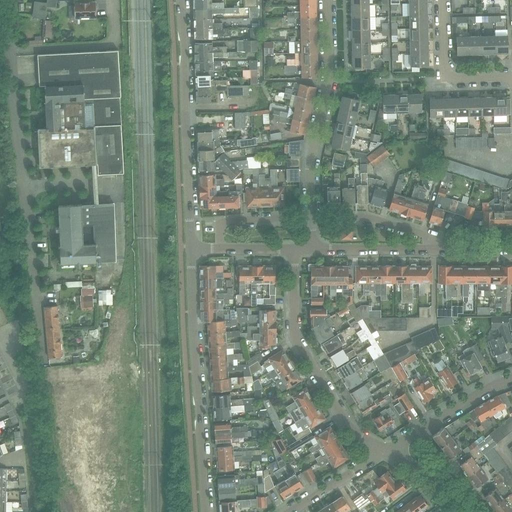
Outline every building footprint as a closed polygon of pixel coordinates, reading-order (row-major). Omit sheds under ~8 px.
[(92,2),(92,0),(74,0),(75,18),(96,18),(96,16),(95,2),(92,2)] [(211,0),(193,0),(194,9),(224,8),(224,3),(219,3),(211,3),(211,0)] [(33,17),(38,18),(45,19),(46,7),(47,3),(34,2),(33,17)] [(427,16),(427,3),(409,3),(409,16),(427,16)] [(316,17),(316,5),(300,5),(300,13),(287,13),(287,17),(295,17),(295,18),(301,18),(301,17),(316,17)] [(369,17),(369,5),(351,5),(351,18),(369,17)] [(258,18),(257,7),(249,7),(249,18),(258,18)] [(239,14),(239,8),(224,8),(194,9),(194,19),(212,19),(212,14),(220,14),(239,14)] [(427,28),(427,16),(409,16),(410,29),(427,28)] [(317,29),(316,17),(301,17),(301,18),(301,29),(317,29)] [(370,30),(369,17),(351,18),(352,30),(370,30)] [(212,23),(212,19),(194,19),(194,29),(222,29),(222,23),(212,23)] [(428,41),(427,28),(410,29),(410,41),(428,41)] [(228,36),(228,29),(222,29),(194,29),(195,39),(205,39),(212,39),(218,39),(218,37),(228,36)] [(317,41),(317,29),(301,29),(301,41),(317,41)] [(370,42),(370,30),(352,30),(352,43),(370,42)] [(483,54),(482,36),(470,37),(470,55),(483,54)] [(495,54),(495,36),(482,36),(483,54),(495,54)] [(508,54),(508,36),(495,36),(495,54),(508,54)] [(470,55),(470,37),(458,37),(456,37),(457,42),(457,55),(470,55)] [(257,40),(255,40),(250,41),(247,41),(237,41),(237,52),(247,52),(257,52),(257,40)] [(317,53),(317,41),(301,41),(301,42),(295,42),(295,53),(301,53),(317,53)] [(428,53),(428,41),(410,41),(410,54),(428,53)] [(274,42),(264,42),(264,54),(274,54),(274,42)] [(370,55),(370,42),(352,43),(352,56),(370,55)] [(212,43),(205,43),(195,43),(195,53),(227,52),(227,47),(222,47),(212,47),(212,43)] [(121,97),(118,50),(37,55),(39,86),(47,86),(83,84),(84,99),(83,99),(83,104),(93,103),(94,127),(95,127),(97,164),(98,175),(124,173),(121,125),(122,125),(120,97),(121,97)] [(237,52),(227,52),(195,53),(195,62),(213,61),(213,58),(237,57),(237,52)] [(317,65),(317,53),(301,53),(302,66),(317,65)] [(428,66),(428,53),(410,54),(411,67),(428,66)] [(370,68),(370,55),(352,56),(353,69),(370,68)] [(220,61),(213,61),(195,62),(195,71),(210,71),(221,71),(220,61)] [(257,61),(249,61),(249,70),(257,70),(257,61)] [(318,77),(317,65),(302,66),(302,78),(318,77)] [(210,81),(210,76),(210,71),(195,71),(196,86),(219,86),(219,84),(227,84),(227,80),(210,81)] [(83,84),(47,86),(49,128),(38,129),(40,167),(82,165),(88,165),(97,164),(95,127),(94,127),(93,103),(83,104),(83,99),(84,99),(83,84)] [(228,85),(227,84),(219,84),(219,86),(196,86),(196,103),(211,103),(211,91),(227,91),(227,97),(249,97),(249,86),(228,85)] [(300,84),(298,96),(313,99),(316,87),(300,84)] [(421,94),(408,95),(409,112),(422,112),(421,104),(421,94)] [(396,113),(396,95),(383,95),(383,113),(396,113)] [(409,112),(408,95),(396,95),(396,113),(409,112)] [(313,99),(298,96),(295,108),(310,111),(313,99)] [(342,97),(340,109),(357,113),(360,100),(347,98),(342,97)] [(506,97),(493,98),(493,115),(506,115),(506,99),(506,97)] [(468,116),(468,98),(455,99),(456,116),(468,116)] [(481,116),(480,98),(468,98),(468,116),(481,116)] [(493,115),(493,98),(480,98),(481,116),(493,115)] [(443,117),(443,99),(429,99),(430,117),(443,117)] [(456,116),(455,99),(443,99),(443,117),(456,116)] [(310,111),(295,108),(293,119),(308,122),(310,111)] [(357,113),(340,109),(337,122),(354,125),(357,113)] [(269,113),(269,110),(251,112),(251,116),(252,116),(255,116),(256,124),(258,124),(257,115),(270,114),(269,113)] [(251,116),(251,112),(235,113),(235,129),(246,128),(245,116),(251,116)] [(279,116),(278,121),(291,125),(290,131),(305,135),(308,122),(293,119),(287,118),(287,117),(279,116)] [(354,125),(337,122),(334,134),(351,138),(354,138),(357,126),(354,125)] [(220,140),(220,130),(212,130),(197,131),(197,141),(220,140)] [(280,130),(273,131),(274,134),(270,134),(271,140),(281,139),(280,130)] [(351,138),(334,134),(331,147),(349,150),(351,138)] [(250,146),(250,139),(237,140),(237,145),(240,145),(241,148),(250,146)] [(220,146),(220,140),(197,141),(198,151),(214,150),(220,146)] [(289,142),(289,145),(284,145),(284,153),(289,153),(289,156),(291,156),(291,158),(300,158),(304,140),(295,141),(289,142)] [(374,167),(390,155),(383,145),(366,158),(374,167)] [(224,151),(221,146),(220,146),(214,150),(198,151),(198,159),(214,158),(217,155),(224,151)] [(346,156),(334,153),(333,159),(345,162),(346,156)] [(221,168),(228,176),(237,168),(239,171),(249,170),(249,169),(253,169),(259,168),(261,168),(261,156),(247,158),(247,161),(232,163),(223,154),(220,157),(217,155),(214,158),(198,159),(199,171),(219,171),(221,168)] [(300,158),(291,158),(291,160),(287,160),(287,167),(299,167),(300,159),(300,158)] [(345,162),(333,159),(332,165),(344,167),(345,162)] [(435,176),(442,178),(447,161),(444,160),(440,159),(437,169),(435,176)] [(448,160),(444,170),(450,172),(453,162),(448,160)] [(458,164),(453,162),(450,172),(455,174),(458,164)] [(463,165),(458,164),(455,174),(460,175),(463,165)] [(468,167),(463,165),(460,175),(465,177),(468,167)] [(356,187),(357,193),(357,203),(368,203),(368,193),(367,178),(366,166),(361,166),(361,187),(356,187)] [(430,167),(428,174),(435,176),(437,169),(430,167)] [(474,169),(468,167),(465,177),(470,179),(474,169)] [(239,171),(237,168),(228,176),(231,180),(240,173),(239,171)] [(259,175),(259,168),(253,169),(253,189),(247,189),(247,207),(260,206),(259,175)] [(479,170),(474,169),(470,179),(475,181),(479,170)] [(270,170),(271,188),(272,206),(284,206),(283,188),(277,188),(276,170),(270,170)] [(484,172),(479,170),(475,181),(480,182),(484,172)] [(444,172),(441,181),(449,183),(452,174),(444,172)] [(489,174),(484,172),(480,182),(486,184),(489,174)] [(340,194),(339,173),(334,173),(334,187),(327,187),(327,190),(326,190),(326,198),(327,198),(328,203),(328,204),(340,204),(340,194)] [(265,174),(259,175),(260,206),(272,206),(271,188),(265,188),(265,174)] [(404,178),(403,174),(399,175),(398,180),(389,209),(400,213),(405,198),(400,196),(403,184),(402,184),(404,178)] [(494,176),(489,174),(486,184),(491,186),(494,176)] [(215,179),(215,175),(209,175),(199,175),(200,186),(216,186),(226,185),(225,179),(215,179)] [(499,177),(494,176),(491,186),(495,187),(496,187),(499,177)] [(504,179),(499,177),(496,187),(501,189),(501,188),(501,189),(505,178),(504,178),(504,179)] [(368,203),(382,207),(385,198),(387,192),(381,190),(383,181),(381,180),(367,178),(368,193),(368,203)] [(510,180),(505,178),(501,189),(506,190),(510,180)] [(348,189),(342,189),(343,204),(355,204),(354,180),(348,180),(348,189)] [(239,207),(239,196),(241,196),(241,193),(243,193),(243,189),(243,185),(236,185),(236,191),(228,191),(228,197),(200,197),(201,208),(239,207)] [(216,186),(200,186),(199,186),(200,197),(228,197),(228,191),(220,191),(216,191),(216,186)] [(410,199),(405,198),(400,213),(411,216),(421,186),(419,186),(418,188),(414,187),(410,199)] [(423,187),(421,186),(411,216),(423,220),(428,204),(422,203),(425,192),(422,191),(423,187)] [(429,222),(440,225),(443,216),(445,210),(440,208),(443,198),(444,198),(445,197),(447,191),(439,188),(429,222)] [(500,204),(494,204),(494,226),(504,226),(505,204),(506,204),(506,192),(502,192),(502,199),(500,199),(500,204)] [(459,202),(451,199),(448,211),(455,213),(459,202)] [(482,211),(482,213),(482,221),(483,221),(483,227),(494,227),(494,226),(494,204),(494,199),(488,203),(482,203),(482,211)] [(114,203),(111,203),(82,205),(82,204),(59,206),(60,227),(56,227),(56,233),(60,233),(60,245),(59,245),(59,247),(61,247),(61,253),(59,253),(59,255),(61,255),(61,261),(60,261),(60,263),(54,264),(54,267),(58,271),(62,271),(62,268),(95,266),(94,263),(96,263),(96,262),(116,261),(114,203)] [(465,216),(464,219),(471,221),(474,209),(467,207),(465,216)] [(501,267),(501,302),(501,312),(505,312),(505,302),(506,302),(506,284),(511,283),(511,265),(501,266),(501,267)] [(223,266),(200,266),(200,277),(222,277),(223,277),(231,277),(231,273),(223,273),(223,266)] [(239,266),(239,276),(239,294),(245,294),(245,287),(246,287),(246,283),(251,283),(251,266),(239,266)] [(263,266),(251,266),(251,283),(251,306),(257,306),(257,304),(257,298),(257,295),(257,287),(258,287),(258,283),(263,283),(263,266)] [(275,266),(263,266),(263,283),(269,283),(269,287),(270,287),(270,295),(273,295),(273,296),(275,296),(275,295),(275,266)] [(323,266),(323,267),(324,284),(331,284),(331,296),(336,296),(336,289),(336,267),(336,266),(323,266)] [(380,266),(380,267),(381,295),(381,300),(386,300),(386,283),(394,283),(394,267),(392,267),(392,266),(380,266)] [(394,267),(394,283),(402,283),(402,303),(408,303),(407,267),(407,266),(395,266),(395,267),(394,267)] [(439,266),(439,276),(439,283),(446,283),(446,286),(449,286),(449,290),(446,290),(446,299),(451,299),(451,297),(451,267),(451,266),(439,266)] [(311,275),(311,296),(317,296),(317,284),(324,284),(323,267),(311,267),(311,275)] [(348,267),(336,267),(336,289),(342,289),(342,296),(350,296),(350,302),(345,304),(347,306),(353,303),(352,302),(353,282),(353,279),(348,279),(348,267)] [(356,267),(356,277),(356,282),(363,282),(363,284),(363,289),(363,295),(369,295),(369,282),(369,267),(356,267)] [(380,267),(369,267),(369,282),(376,283),(375,295),(381,295),(380,267)] [(407,267),(408,303),(413,303),(413,289),(410,289),(410,284),(413,284),(413,283),(419,283),(419,267),(407,267)] [(431,267),(419,267),(419,283),(419,293),(424,293),(424,283),(431,283),(431,267)] [(451,297),(456,297),(456,290),(454,290),(454,286),(457,286),(457,283),(463,283),(463,267),(451,267),(451,297)] [(476,267),(463,267),(463,283),(463,297),(463,301),(468,301),(468,291),(469,291),(469,283),(476,283),(476,267)] [(489,267),(477,267),(476,267),(476,283),(484,283),(484,286),(487,286),(487,290),(484,290),(484,297),(490,297),(490,283),(489,267)] [(501,267),(489,267),(490,283),(496,283),(496,286),(499,286),(499,290),(496,290),(496,302),(501,302),(501,267)] [(222,288),(222,277),(200,277),(200,288),(216,288),(222,288)] [(105,286),(105,301),(119,301),(119,286),(105,286)] [(216,288),(200,288),(201,299),(233,299),(232,288),(227,288),(228,294),(223,294),(216,294),(216,288)] [(233,304),(233,299),(201,299),(201,310),(216,310),(223,310),(223,304),(233,304)] [(356,308),(353,303),(347,306),(346,307),(339,311),(337,312),(340,316),(349,311),(357,323),(358,322),(363,319),(362,318),(356,308)] [(361,305),(356,308),(362,318),(369,317),(369,312),(369,305),(361,305)] [(44,307),(46,331),(59,330),(57,306),(44,307)] [(419,307),(419,317),(429,317),(429,307),(419,307)] [(248,308),(236,308),(237,311),(239,323),(248,322),(259,322),(276,322),(276,310),(260,310),(260,315),(248,315),(248,308)] [(311,328),(329,317),(330,316),(329,314),(326,314),(326,309),(310,309),(310,317),(311,317),(311,328)] [(216,310),(201,310),(201,322),(204,322),(208,321),(216,321),(223,321),(223,310),(216,310)] [(495,356),(497,362),(509,357),(504,344),(511,340),(507,328),(507,316),(491,317),(491,328),(498,328),(501,336),(487,342),(490,349),(489,349),(492,357),(495,356)] [(333,324),(329,317),(311,328),(319,342),(320,342),(333,335),(333,334),(328,327),(333,324)] [(377,317),(369,317),(362,318),(363,319),(370,331),(371,333),(376,330),(377,317)] [(370,331),(363,319),(358,322),(362,329),(356,333),(359,338),(370,331)] [(238,325),(237,323),(236,320),(230,321),(223,321),(216,321),(208,321),(208,333),(225,332),(225,326),(231,326),(238,325)] [(276,322),(259,322),(259,327),(247,327),(247,333),(276,333),(276,322)] [(104,323),(96,327),(99,333),(107,329),(104,323)] [(435,328),(429,330),(433,342),(439,340),(435,328)] [(59,330),(46,331),(49,358),(62,357),(59,330)] [(433,342),(429,330),(423,333),(427,345),(433,342)] [(240,333),(239,331),(225,332),(208,333),(209,345),(226,343),(226,338),(233,337),(240,336),(241,336),(240,333)] [(371,333),(370,331),(359,338),(362,342),(367,339),(371,346),(377,342),(371,333)] [(247,333),(240,333),(241,336),(240,336),(241,339),(247,339),(247,340),(260,340),(260,348),(270,348),(270,345),(276,345),(276,333),(247,333)] [(427,345),(423,333),(417,335),(422,348),(427,345)] [(337,335),(329,339),(321,344),(327,354),(345,342),(343,338),(340,340),(337,335)] [(422,348),(417,335),(411,338),(412,341),(416,350),(417,350),(422,348)] [(416,350),(412,341),(406,344),(411,356),(414,354),(415,355),(419,352),(417,350),(416,350)] [(243,348),(242,342),(234,343),(226,343),(209,345),(210,356),(233,354),(232,349),(243,348)] [(383,353),(377,342),(371,346),(379,357),(384,354),(383,353)] [(411,356),(406,344),(401,346),(406,359),(411,356)] [(484,358),(476,344),(470,348),(468,347),(463,350),(463,352),(464,354),(459,357),(465,368),(466,367),(471,375),(482,368),(478,362),(484,358)] [(406,359),(401,346),(395,348),(401,362),(406,359)] [(401,362),(395,348),(390,351),(396,365),(399,363),(401,362)] [(342,349),(337,352),(329,357),(335,367),(353,356),(356,354),(353,350),(346,354),(342,349)] [(283,351),(274,356),(264,362),(265,364),(262,365),(264,369),(272,364),(275,369),(289,361),(283,351)] [(396,365),(390,351),(383,353),(384,354),(391,367),(396,365)] [(242,359),(241,354),(233,354),(210,356),(211,368),(233,366),(233,360),(242,359)] [(257,354),(247,360),(248,365),(249,366),(258,361),(261,359),(257,354)] [(391,367),(384,354),(379,357),(377,358),(378,359),(374,362),(380,371),(384,369),(384,370),(385,370),(391,367)] [(363,367),(356,356),(350,361),(336,369),(342,379),(361,368),(363,367)] [(261,366),(258,361),(249,366),(251,375),(262,368),(261,366)] [(295,370),(289,361),(275,369),(266,374),(269,379),(278,374),(281,379),(295,370)] [(441,380),(442,379),(448,387),(447,388),(457,382),(452,375),(447,367),(445,368),(441,362),(436,365),(440,371),(437,373),(440,378),(441,380)] [(408,377),(399,363),(396,365),(391,367),(398,378),(399,381),(400,381),(408,377)] [(249,366),(248,365),(233,366),(211,368),(211,379),(228,378),(228,371),(244,370),(244,377),(252,377),(251,375),(249,366)] [(0,377),(9,372),(6,367),(0,370),(0,377)] [(398,378),(391,367),(385,370),(392,382),(398,378)] [(366,376),(361,368),(342,379),(349,390),(366,379),(365,376),(366,376)] [(301,380),(295,370),(281,379),(284,383),(279,386),(282,391),(301,380)] [(12,378),(9,372),(0,377),(0,378),(3,383),(12,378)] [(413,388),(414,388),(417,394),(418,393),(424,402),(424,403),(433,397),(433,396),(433,397),(431,394),(436,390),(432,383),(429,378),(421,383),(417,376),(412,379),(417,386),(413,388)] [(252,377),(244,377),(243,377),(237,377),(231,378),(228,378),(211,379),(212,392),(229,390),(232,390),(231,384),(237,383),(237,384),(244,384),(253,383),(253,382),(252,377)] [(15,384),(12,378),(3,383),(5,389),(15,384)] [(261,386),(258,379),(253,382),(253,383),(254,391),(254,392),(259,390),(259,389),(262,388),(261,386)] [(369,382),(359,388),(351,393),(357,403),(370,395),(371,395),(368,389),(372,386),(369,382)] [(18,390),(15,384),(5,389),(9,395),(18,390)] [(312,399),(306,388),(292,397),(295,402),(286,407),(289,413),(312,399)] [(397,398),(405,411),(413,406),(405,393),(397,398)] [(511,406),(505,393),(498,395),(486,402),(493,416),(511,406)] [(254,398),(251,398),(243,399),(230,400),(229,394),(213,396),(213,408),(227,407),(244,405),(255,405),(254,398)] [(393,400),(389,394),(384,397),(383,396),(374,402),(370,395),(357,403),(363,414),(367,412),(379,404),(381,407),(393,400)] [(273,422),(279,419),(270,399),(263,402),(273,422)] [(318,409),(312,399),(289,413),(295,423),(318,409)] [(493,416),(486,402),(474,409),(467,414),(470,419),(472,422),(476,420),(477,419),(476,417),(478,416),(481,422),(493,416)] [(4,406),(7,412),(12,409),(9,403),(4,406)] [(244,405),(227,407),(213,408),(214,420),(231,419),(231,412),(244,411),(244,405)] [(16,415),(12,409),(7,412),(10,418),(16,415)] [(318,409),(295,423),(298,428),(301,427),(303,430),(294,436),(297,441),(311,432),(308,428),(310,427),(311,427),(324,419),(318,409)] [(385,412),(384,412),(380,414),(382,416),(373,422),(380,432),(383,430),(393,424),(389,418),(393,415),(389,410),(385,413),(385,412)] [(19,422),(16,415),(10,418),(13,425),(19,422)] [(511,430),(511,428),(506,421),(501,424),(509,433),(511,430)] [(231,423),(224,423),(214,424),(215,434),(248,432),(248,431),(247,426),(231,427),(231,423)] [(509,433),(501,424),(497,428),(505,437),(509,433)] [(330,427),(321,433),(315,436),(315,437),(314,438),(311,432),(297,441),(286,447),(288,450),(290,453),(310,441),(313,446),(309,449),(311,453),(322,447),(336,438),(330,427)] [(452,439),(444,428),(433,436),(441,447),(452,439)] [(505,437),(497,428),(493,431),(500,440),(505,437)] [(251,437),(250,431),(248,431),(248,432),(215,434),(216,444),(232,443),(232,438),(240,437),(251,437)] [(500,440),(493,431),(489,435),(496,444),(500,440)] [(496,444),(489,435),(476,445),(493,447),(497,444),(496,444)] [(342,448),(336,438),(322,447),(326,455),(322,457),(321,455),(315,458),(318,463),(342,448)] [(461,450),(452,439),(441,447),(450,459),(461,450)] [(282,440),(270,440),(275,457),(288,450),(286,447),(282,440)] [(493,447),(476,445),(478,449),(486,459),(496,452),(493,447)] [(233,447),(226,447),(216,448),(217,458),(261,455),(260,450),(233,452),(233,447)] [(348,458),(342,448),(318,463),(320,467),(330,461),(334,467),(348,458)] [(500,456),(496,452),(486,459),(490,464),(500,456)] [(261,461),(261,455),(217,458),(218,470),(234,469),(234,462),(261,461)] [(503,461),(500,456),(490,464),(493,468),(503,461)] [(291,476),(279,457),(276,460),(279,470),(294,493),(303,487),(296,476),(295,473),(291,476)] [(471,457),(468,459),(460,465),(469,477),(480,468),(471,457)] [(507,465),(503,461),(493,468),(497,473),(507,465)] [(510,470),(507,465),(497,473),(497,474),(500,477),(510,470)] [(303,472),(309,483),(316,479),(310,468),(303,472)] [(488,479),(480,468),(469,477),(477,488),(485,482),(488,479)] [(294,493),(279,470),(274,473),(280,483),(276,486),(284,499),(294,493)] [(511,475),(511,472),(510,470),(500,477),(503,481),(503,482),(511,475)] [(362,493),(357,497),(365,507),(372,502),(373,503),(377,500),(375,498),(395,482),(387,472),(378,478),(379,479),(374,483),(378,488),(373,491),(367,495),(367,496),(365,497),(362,493)] [(234,475),(228,475),(218,476),(219,488),(239,486),(239,484),(239,480),(239,476),(234,476),(234,475)] [(264,484),(264,485),(264,492),(266,491),(274,487),(269,475),(264,478),(264,484)] [(511,482),(511,475),(503,482),(507,486),(511,482)] [(503,481),(500,477),(495,482),(491,484),(494,487),(503,481)] [(399,479),(395,482),(375,498),(377,500),(373,503),(375,505),(384,498),(382,496),(384,494),(386,497),(389,495),(393,500),(406,489),(399,479)] [(247,491),(247,486),(243,486),(240,486),(239,486),(219,488),(220,500),(236,499),(235,491),(247,491)] [(496,488),(492,491),(484,497),(493,508),(504,499),(496,488)] [(265,496),(257,496),(257,507),(266,507),(265,496)] [(343,496),(332,502),(338,511),(350,511),(349,509),(350,508),(343,496)] [(416,497),(410,502),(406,505),(407,506),(400,511),(398,511),(419,511),(428,506),(420,496),(417,498),(416,497)] [(365,507),(357,497),(352,501),(359,511),(365,507)] [(509,511),(511,510),(511,509),(504,499),(493,508),(495,511),(509,511)] [(251,505),(251,500),(220,502),(220,511),(237,511),(238,507),(241,507),(241,505),(251,505)] [(338,511),(332,502),(322,509),(324,511),(338,511)]
